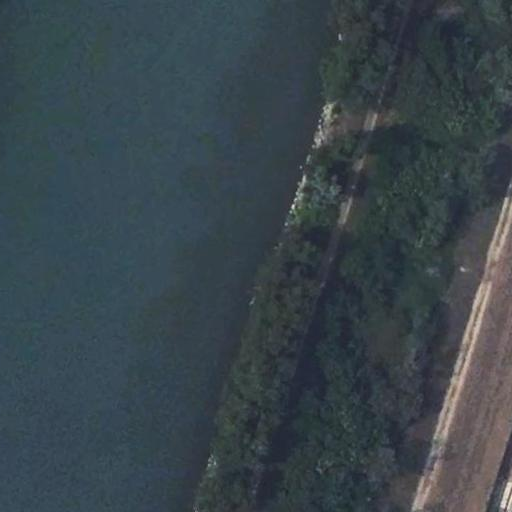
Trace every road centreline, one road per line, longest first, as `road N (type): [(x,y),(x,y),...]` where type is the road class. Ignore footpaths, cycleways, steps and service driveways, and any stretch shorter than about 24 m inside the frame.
road 1 (track): [(253,511),(413,0)]
road 2 (track): [(416,511),(511,182)]
